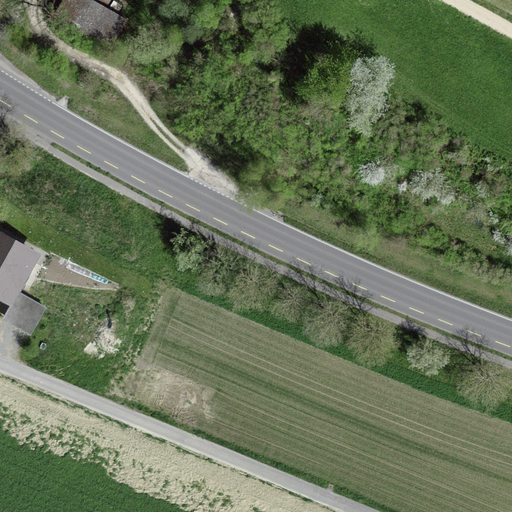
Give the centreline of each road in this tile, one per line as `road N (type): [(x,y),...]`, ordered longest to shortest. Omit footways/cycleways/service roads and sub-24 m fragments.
road 1 (primary): [(511,333),(259,228),(0,84)]
road 2 (track): [(358,511),(0,365)]
road 3 (track): [(29,0),(51,39),(115,77),(259,228)]
